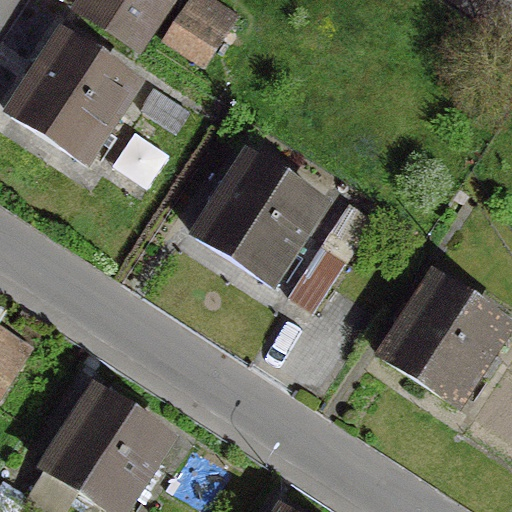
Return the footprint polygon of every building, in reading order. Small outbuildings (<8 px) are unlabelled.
[(87,0),(83,7),(79,13),(78,14),(128,47),(158,0),(87,0)] [(231,21),(199,0),(188,0),(162,40),(201,66),(231,21)] [(58,39),(37,71),(6,119),(79,167),(131,87),(58,39)] [(137,115),(170,137),(184,116),(151,94),(137,115)] [(317,209),(244,160),(191,241),(266,289),(317,209)] [(283,301),(308,317),(350,252),(325,236),(283,301)] [(503,329),(430,282),(376,362),(452,411),(503,329)] [(0,333),(0,389),(25,350),(0,333)] [(119,511),(165,442),(92,394),(40,474),(98,511),(119,511)]
